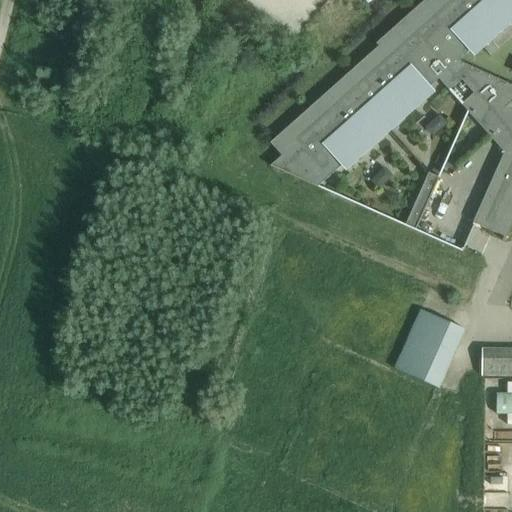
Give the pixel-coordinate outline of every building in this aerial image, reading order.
[(270,167),(319,189),(440,81),(468,112),(504,153),(486,193),(473,224),(475,225),(503,237),(502,241),(505,242),(511,225),(511,86),(460,64),(511,17),(511,0),(425,0),(376,45),(378,48),(323,97),(270,144),(282,157),(270,167)] [(430,173),(407,225),(418,230),(441,178),(430,173)] [(444,321),(420,309),(393,368),(437,389),(464,330),(444,321)] [(511,350),(482,351),(481,377),(511,377),(511,350)] [(511,394),(496,394),(496,415),(511,415),(511,394)]
